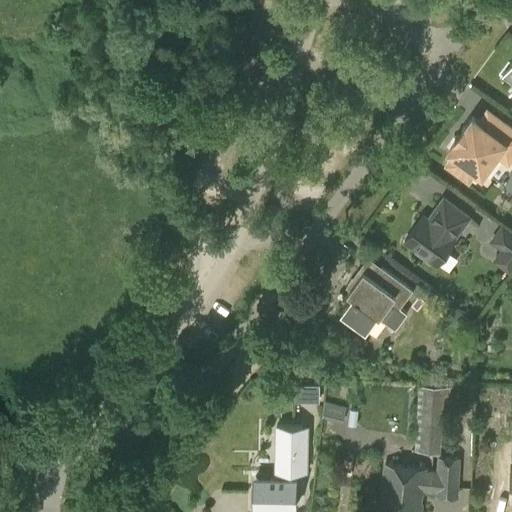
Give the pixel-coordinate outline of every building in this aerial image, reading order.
[(511,60),(501,75),(511,83),(511,60)] [(496,154),(507,162),(511,155),(511,129),(487,111),(478,123),(472,118),(465,127),(463,126),(453,140),(455,141),(449,150),(454,155),(447,165),(467,180),(475,170),(481,174),(496,154)] [(427,219),(422,216),(403,241),(436,265),(454,239),(453,238),(468,217),(443,198),(427,219)] [(493,260),(508,271),(511,265),(511,234),(501,226),(491,241),(502,249),(493,260)] [(389,302),(398,309),(412,290),(380,267),(372,278),(363,271),(346,293),(351,297),(339,312),(365,331),(376,316),(378,317),(389,302)] [(310,373),(310,359),(288,359),(287,372),(310,373)] [(294,400),(318,400),(318,385),(294,384),(294,400)] [(419,452),(440,454),(445,386),(424,385),(419,452)] [(325,399),(321,415),(342,421),(347,404),(325,399)] [(254,505),(296,506),(296,471),(307,471),(307,442),(302,442),(302,425),(276,425),(276,431),(277,431),(277,444),(279,444),(278,477),(254,476),(254,505)] [(420,511),(424,489),(435,490),(435,496),(458,497),(460,456),(437,455),(436,472),(425,471),(425,469),(386,464),(380,511),(420,511)]
